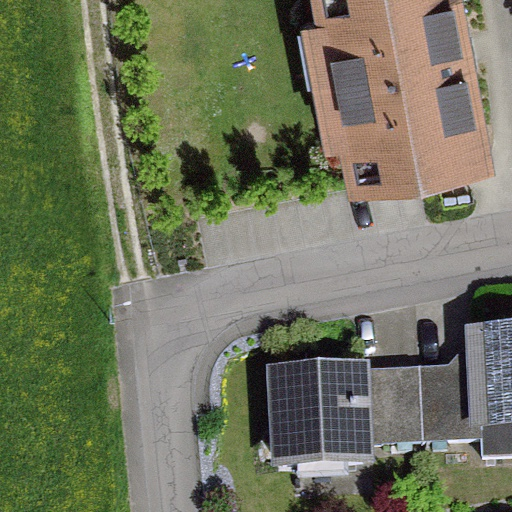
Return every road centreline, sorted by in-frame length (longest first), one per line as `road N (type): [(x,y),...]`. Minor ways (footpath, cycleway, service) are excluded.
road 1 (residential): [(173,511),(157,378),(178,333),(237,296),(511,243)]
road 2 (track): [(178,333),(151,309),(129,272),(96,0)]
